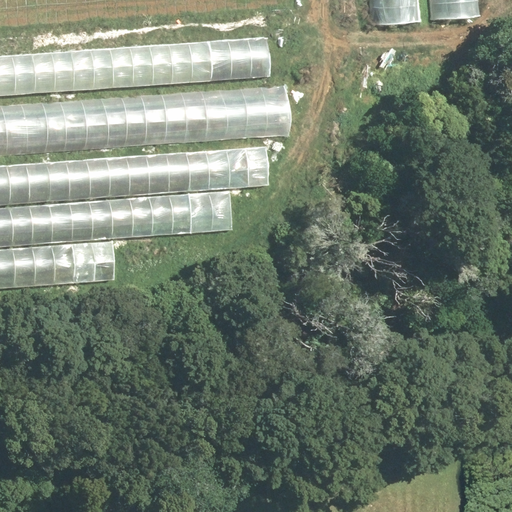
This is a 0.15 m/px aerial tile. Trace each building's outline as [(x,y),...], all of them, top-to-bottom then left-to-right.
[(419,28),(417,0),(367,0),(370,32),(419,28)] [(424,0),(426,28),(473,24),(471,0),(424,0)] [(0,101),(269,85),(266,42),(0,58),(0,101)] [(269,85),(0,101),(0,158),(272,140),(285,139),(282,84),(269,85)] [(0,207),(275,190),(272,140),(0,158),(0,207)]
